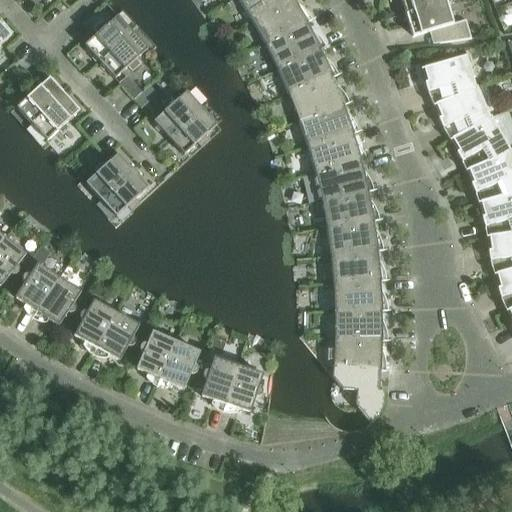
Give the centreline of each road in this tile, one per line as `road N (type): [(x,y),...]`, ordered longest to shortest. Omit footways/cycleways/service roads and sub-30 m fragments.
road 1 (residential): [(435,415),(281,462),(175,431),(65,380),(0,339)]
road 2 (residential): [(442,307),(423,215),(346,0)]
road 3 (residential): [(152,166),(44,44)]
